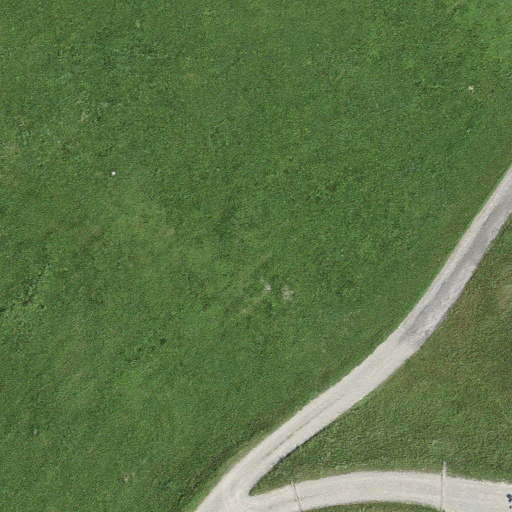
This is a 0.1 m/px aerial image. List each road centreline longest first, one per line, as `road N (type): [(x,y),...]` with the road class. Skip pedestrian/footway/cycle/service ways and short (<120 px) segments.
road 1 (track): [(511,214),(438,320),(223,511)]
road 2 (track): [(254,511),(285,499),(387,486),(489,506)]
